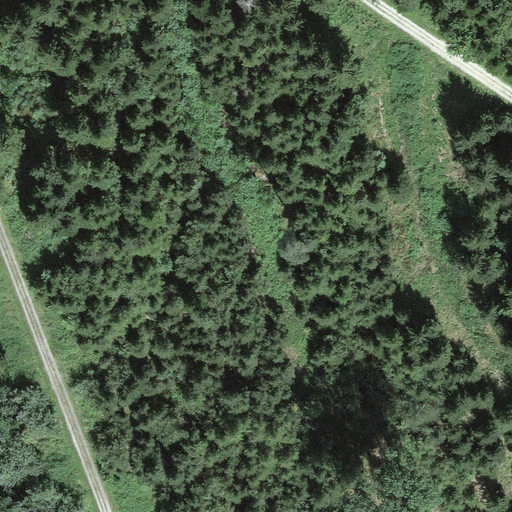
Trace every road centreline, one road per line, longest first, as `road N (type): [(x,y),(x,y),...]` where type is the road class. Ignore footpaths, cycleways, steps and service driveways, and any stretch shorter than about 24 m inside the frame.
road 1 (track): [(0,231),(109,511)]
road 2 (track): [(376,0),(511,91)]
